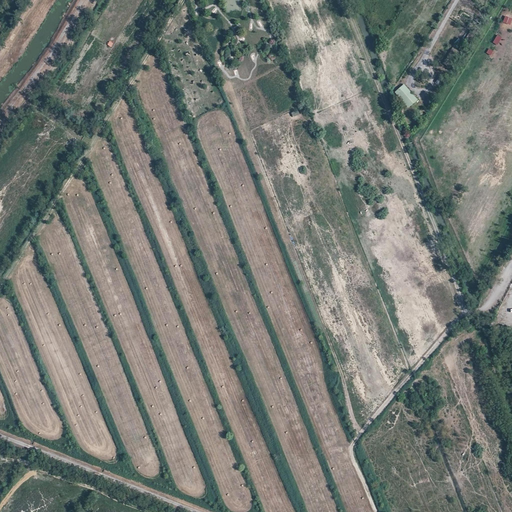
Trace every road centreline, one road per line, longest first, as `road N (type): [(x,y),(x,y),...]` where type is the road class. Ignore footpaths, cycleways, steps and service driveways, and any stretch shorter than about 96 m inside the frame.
road 1 (track): [(344,0),(467,312),(349,453),(372,511)]
road 2 (track): [(235,511),(0,426)]
road 3 (track): [(0,129),(84,0)]
